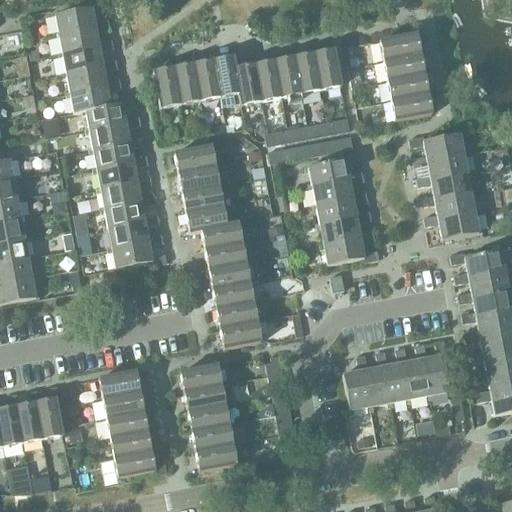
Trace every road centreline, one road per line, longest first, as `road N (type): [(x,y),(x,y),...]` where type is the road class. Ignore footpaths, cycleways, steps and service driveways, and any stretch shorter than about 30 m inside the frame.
road 1 (residential): [(321,473),(304,379),(319,330),(348,313),(424,300)]
road 2 (residential): [(131,510),(321,473)]
road 3 (residential): [(0,349),(186,315)]
road 4 (residential): [(321,473),(445,453)]
